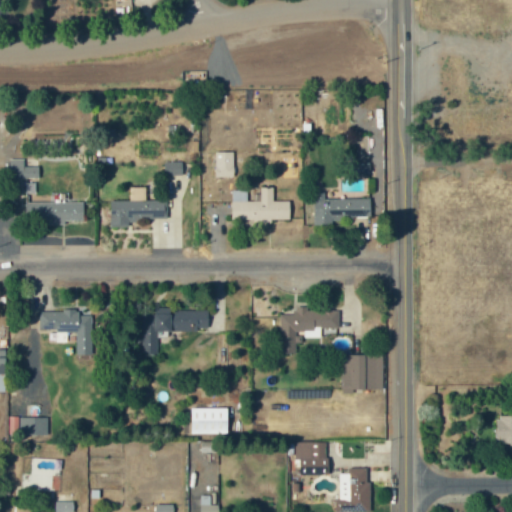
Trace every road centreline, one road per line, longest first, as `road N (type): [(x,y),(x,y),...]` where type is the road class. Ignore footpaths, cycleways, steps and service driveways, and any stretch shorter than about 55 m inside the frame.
road 1 (tertiary): [(401,511),(395,0)]
road 2 (residential): [(400,259),(0,261)]
road 3 (residential): [(395,3),(307,4),(84,41),(0,45)]
